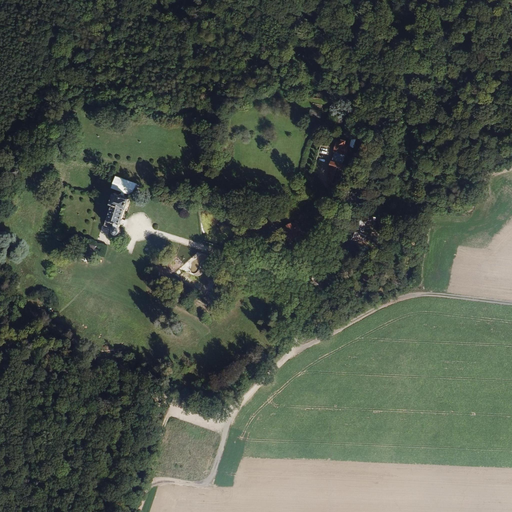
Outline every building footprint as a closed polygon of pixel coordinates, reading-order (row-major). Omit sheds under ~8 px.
[(355,147),(358,138),(352,136),(349,144),(349,145),(355,147)] [(338,182),(349,145),(349,144),(347,143),(348,140),(341,138),(341,141),(338,140),(330,164),(334,165),(329,179),(338,182)] [(120,226),(126,207),(129,208),(132,196),(126,194),(127,190),(120,188),(119,192),(113,191),(110,201),(113,202),(107,223),(111,224),(111,227),(114,228),(115,230),(116,232),(119,233),(121,232),(122,230),(122,227),(120,226)] [(320,215),(320,206),(307,206),(307,215),(320,215)] [(363,216),(364,225),(371,224),(370,215),(363,216)] [(303,233),(296,221),(283,228),(289,240),(303,233)] [(361,240),(366,228),(359,226),(355,237),(361,240)] [(91,258),(95,247),(89,245),(85,255),(91,258)] [(114,264),(117,250),(107,248),(104,262),(114,264)] [(182,428),(182,420),(173,420),(173,428),(182,428)] [(206,433),(206,441),(219,441),(219,433),(206,433)]
